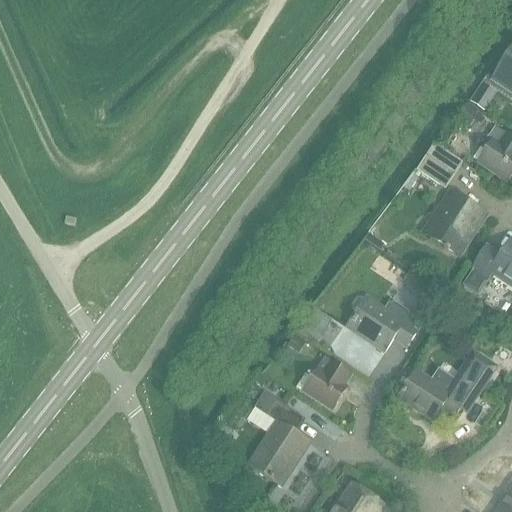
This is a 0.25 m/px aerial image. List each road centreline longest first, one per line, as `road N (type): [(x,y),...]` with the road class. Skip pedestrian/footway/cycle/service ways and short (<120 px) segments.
road 1 (secondary): [(94,344),(368,0)]
road 2 (track): [(49,269),(159,190),(278,0)]
road 3 (tertiary): [(168,511),(137,416),(94,344)]
road 4 (unclassified): [(94,344),(0,189)]
road 5 (secondary): [(0,466),(94,344)]
